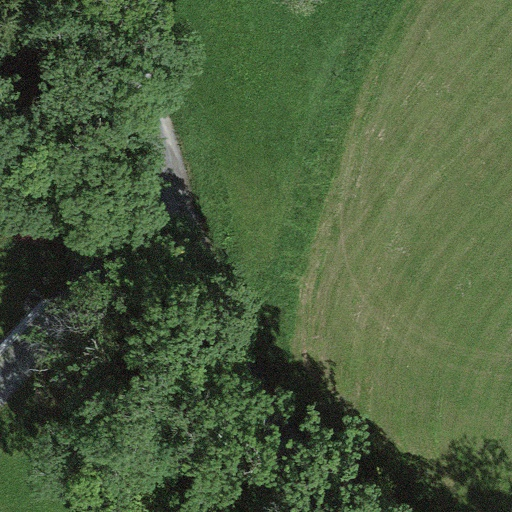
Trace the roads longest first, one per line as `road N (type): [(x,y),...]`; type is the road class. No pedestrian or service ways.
road 1 (track): [(436,511),(303,399),(118,0)]
road 2 (track): [(0,159),(71,198),(101,259),(214,219)]
